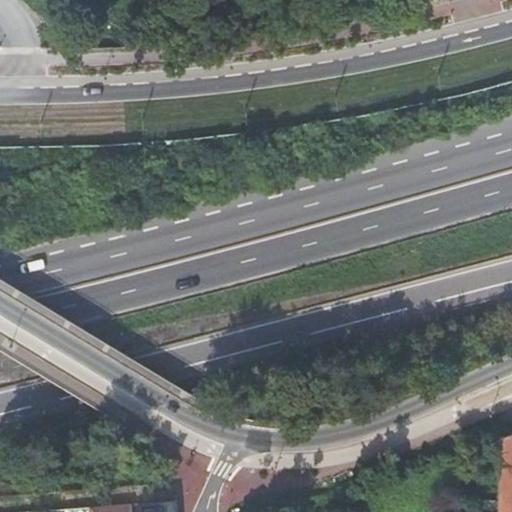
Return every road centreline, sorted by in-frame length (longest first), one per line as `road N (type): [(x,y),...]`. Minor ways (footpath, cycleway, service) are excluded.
road 1 (motorway): [(511,142),(0,282)]
road 2 (motorway): [(0,320),(511,185)]
road 3 (motorway): [(0,404),(511,270)]
road 4 (primary): [(511,28),(308,72),(0,94)]
road 5 (primary): [(242,437),(299,443),(357,431),(511,364)]
road 6 (primary): [(0,303),(194,419),(242,437)]
